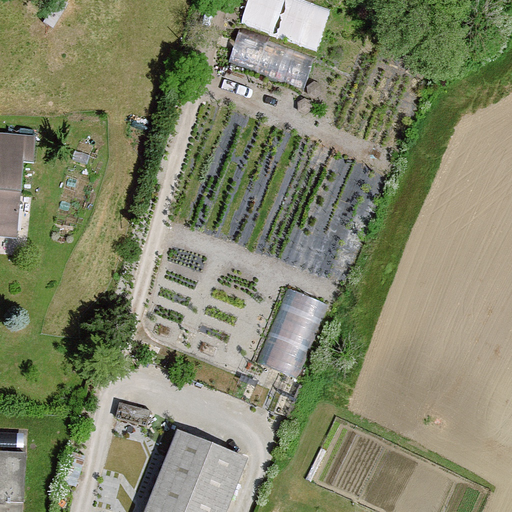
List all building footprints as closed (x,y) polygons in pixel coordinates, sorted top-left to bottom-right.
[(322,44),(333,1),(328,0),(248,0),(243,23),(322,44)] [(0,237),(16,238),(22,163),(33,164),(35,138),(0,135),(0,237)] [(303,376),(333,302),(290,285),(261,359),(303,376)] [(120,405),(116,420),(147,427),(151,412),(120,405)] [(4,434),(3,453),(24,454),(26,436),(4,434)] [(179,437),(148,511),(227,511),(247,464),(179,437)] [(0,505),(7,506),(7,503),(25,504),(28,454),(24,454),(3,453),(0,452),(0,505)]
